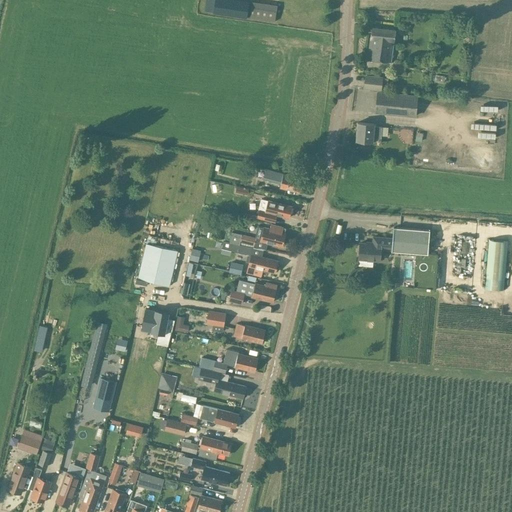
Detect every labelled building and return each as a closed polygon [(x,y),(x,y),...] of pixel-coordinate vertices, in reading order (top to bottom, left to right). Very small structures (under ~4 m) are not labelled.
[(206,0),(205,10),(274,21),(277,6),(238,0),(206,0)] [(372,27),(369,45),(367,59),(391,62),(395,30),(372,27)] [(395,71),(405,72),(406,63),(396,62),(395,71)] [(383,77),(365,75),(363,88),(381,91),(383,77)] [(418,95),(377,91),(375,113),(416,117),(418,95)] [(374,124),(358,122),(356,140),(373,142),(381,142),(382,127),(374,126),(374,124)] [(281,184),(280,187),(300,192),(304,179),(266,170),(263,179),(281,184)] [(236,192),(248,194),(250,188),(237,186),(236,192)] [(292,207),(261,199),(258,209),(259,209),(257,218),(275,223),(277,215),(289,218),(292,207)] [(231,242),(231,243),(251,247),(254,247),(256,239),(282,246),(285,233),(282,232),(283,227),(271,224),(270,229),(258,226),(255,238),(233,232),(230,242),(231,242)] [(394,227),(393,238),(392,250),(392,251),(428,254),(430,230),(394,227)] [(179,245),(147,237),(138,278),(170,285),(179,245)] [(392,250),(393,238),(373,237),(373,244),(360,243),(359,259),(380,261),(381,249),(385,250),(392,250)] [(484,288),(504,290),(508,241),(489,239),(484,288)] [(249,255),(251,247),(231,243),(229,248),(238,252),(249,255)] [(200,251),(192,249),(189,260),(198,262),(200,251)] [(252,255),(247,273),(261,276),(262,271),(269,272),(269,271),(274,272),(275,271),(277,271),(278,270),(279,267),(278,265),(276,265),(277,261),(252,255)] [(243,265),(231,262),(229,271),(241,274),(243,265)] [(185,282),(182,293),(188,294),(190,283),(185,282)] [(255,284),(249,282),(246,294),(252,296),(252,297),(273,302),(277,285),(266,282),(265,286),(256,283),(255,284)] [(245,293),(232,290),(231,290),(229,301),(242,304),(245,293)] [(160,333),(158,344),(169,346),(171,331),(166,330),(169,313),(146,309),(142,330),(160,333)] [(206,323),(223,327),(226,313),(209,310),(206,323)] [(88,386),(104,322),(96,320),(79,384),(88,386)] [(176,323),(175,329),(188,332),(189,325),(183,324),(176,323)] [(266,330),(237,323),(234,336),(242,338),(262,343),(266,330)] [(48,327),(39,325),(34,350),(43,352),(48,327)] [(128,340),(122,339),(119,349),(125,351),(128,340)] [(228,349),(224,362),(228,363),(228,364),(235,366),(255,371),(258,359),(238,354),(238,352),(228,349)] [(228,363),(215,360),(213,369),(225,373),(228,363)] [(217,383),(215,391),(243,398),(243,397),(245,397),(247,396),(248,390),(247,388),(246,388),(246,387),(218,379),(220,372),(201,367),(198,379),(217,383)] [(174,391),(177,375),(162,373),(159,389),(174,391)] [(100,378),(93,407),(109,411),(116,382),(100,378)] [(239,414),(203,405),(200,418),(236,427),(236,425),(238,425),(240,425),(241,418),(241,417),(238,417),(239,414)] [(182,414),(180,422),(187,423),(195,425),(197,418),(182,414)] [(180,422),(167,418),(164,430),(184,435),(187,423),(180,422)] [(31,420),(29,426),(40,430),(42,423),(31,420)] [(129,423),(127,430),(134,432),(136,425),(129,423)] [(43,435),(24,429),(18,448),(37,454),(43,435)] [(184,440),(181,450),(196,454),(197,450),(200,451),(199,455),(215,459),(217,452),(229,455),(231,444),(203,436),(201,447),(198,446),(198,444),(191,442),(192,440),(186,438),(185,441),(184,440)] [(41,449),(43,450),(51,453),(53,445),(44,442),(41,449)] [(51,453),(43,450),(38,464),(47,467),(52,453),(51,453)] [(88,469),(95,471),(98,456),(91,454),(88,469)] [(193,458),(191,466),(204,469),(204,466),(205,466),(206,461),(193,458)] [(31,467),(18,462),(8,488),(14,491),(14,493),(18,494),(20,493),(21,493),(23,487),(28,489),(33,476),(28,475),(31,467)] [(115,463),(109,479),(116,482),(122,465),(115,463)] [(204,469),(201,479),(226,485),(230,472),(205,466),(204,466),(204,469)] [(42,469),(36,467),(29,488),(34,490),(31,497),(32,498),(32,500),(35,501),(36,499),(44,502),(51,482),(39,477),(42,469)] [(139,471),(135,469),(131,482),(135,483),(139,471)] [(96,473),(88,470),(78,496),(84,498),(80,510),(85,511),(93,511),(100,494),(99,494),(103,483),(94,479),(96,473)] [(67,472),(56,501),(69,506),(76,486),(81,488),(83,478),(67,472)] [(165,480),(140,472),(137,485),(161,492),(165,480)] [(191,474),(181,472),(179,478),(190,481),(191,474)] [(166,479),(164,485),(176,489),(178,484),(166,479)] [(203,488),(192,485),(190,493),(201,496),(203,488)] [(114,489),(105,511),(122,511),(124,507),(121,507),(123,503),(126,493),(114,489)] [(193,511),(199,498),(191,495),(184,511),(193,511)] [(201,495),(196,511),(212,511),(213,511),(212,511),(218,511),(222,501),(201,495)] [(144,511),(147,505),(131,499),(126,511),(144,511)]
